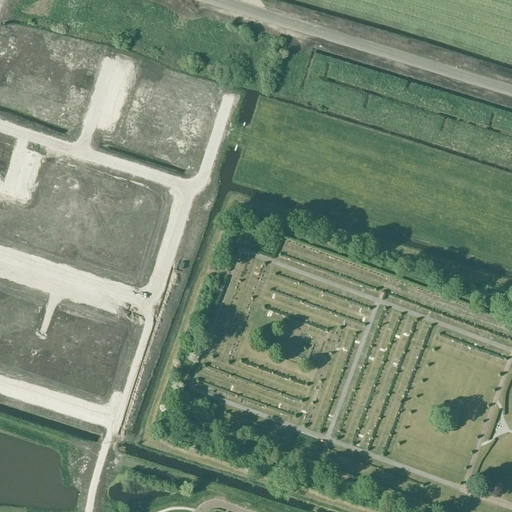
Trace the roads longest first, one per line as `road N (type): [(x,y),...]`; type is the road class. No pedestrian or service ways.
road 1 (unclassified): [(511,90),(223,0)]
road 2 (residential): [(0,257),(138,302),(155,288),(188,187)]
road 3 (residential): [(0,125),(188,187)]
